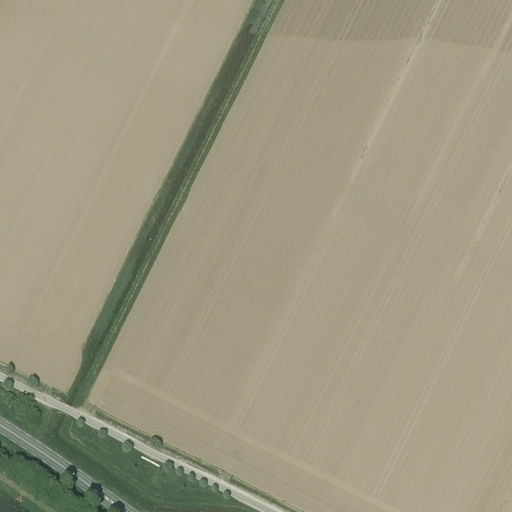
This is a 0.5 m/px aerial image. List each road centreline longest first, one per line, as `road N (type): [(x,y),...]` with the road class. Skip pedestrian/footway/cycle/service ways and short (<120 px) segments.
road 1 (track): [(82,418),(102,356),(279,0)]
road 2 (unclassified): [(269,511),(0,376)]
road 3 (primary): [(123,511),(0,426)]
